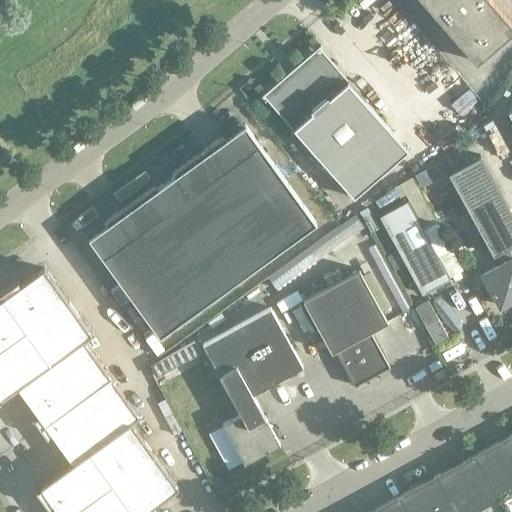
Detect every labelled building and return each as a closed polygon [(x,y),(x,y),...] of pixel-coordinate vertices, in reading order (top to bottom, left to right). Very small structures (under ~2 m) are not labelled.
[(422,0),(475,61),(511,29),(511,24),(490,0),(422,0)] [(319,44),(297,63),(298,64),(284,76),(283,75),(260,95),(262,97),(263,96),(310,150),(311,149),(353,197),(354,196),(353,195),(405,150),(406,151),(407,150),(366,102),(367,101),(320,47),(321,46),(319,44)] [(315,222),(244,124),(226,136),(222,131),(170,168),(174,174),(157,187),(153,181),(101,219),(105,224),(87,237),(159,335),(315,222)] [(493,254),(507,246),(511,243),(511,213),(479,154),(447,172),(492,254),(493,254)] [(402,181),(396,185),(403,194),(408,190),(402,181)] [(395,186),(376,200),(382,208),(401,193),(395,186)] [(421,192),(412,197),(425,219),(433,215),(421,192)] [(406,200),(378,215),(421,293),(449,278),(406,200)] [(368,207),(359,212),(371,233),(380,228),(368,207)] [(511,255),(507,246),(493,254),(499,264),(482,273),(499,305),(511,298),(511,255)] [(4,296),(28,329),(51,362),(83,339),(91,333),(43,267),(18,285),(16,282),(18,280),(17,279),(0,291),(0,293),(1,292),(4,296)] [(387,321),(358,268),(302,299),(331,352),(334,350),(353,385),(388,366),(369,331),(387,321)] [(0,348),(28,329),(4,296),(0,298),(0,348)] [(429,300),(415,308),(435,345),(449,337),(429,300)] [(202,344),(234,403),(251,393),(302,366),(269,307),(202,344)] [(51,362),(28,329),(0,348),(0,397),(1,399),(17,387),(51,362)] [(110,377),(83,339),(51,362),(17,387),(39,417),(35,420),(35,419),(34,420),(39,428),(110,377)] [(199,351),(193,341),(150,365),(155,375),(199,351)] [(138,415),(110,377),(39,428),(46,436),(47,436),(46,435),(50,432),(72,463),(138,415)] [(268,424),(251,393),(234,403),(240,413),(221,423),(243,463),(279,443),(268,424)] [(138,416),(138,415),(72,463),(39,486),(41,488),(37,491),(36,489),(35,489),(48,508),(49,507),(48,505),(51,503),(58,511),(70,511),(108,485),(153,453),(130,422),(138,416)] [(511,489),(511,435),(511,433),(473,454),(497,497),(511,489)] [(177,487),(153,453),(108,485),(127,511),(151,511),(158,508),(157,507),(155,508),(152,505),(177,487)] [(470,511),(497,497),(473,454),(436,474),(456,511),(470,511)] [(456,511),(436,474),(398,495),(407,511),(456,511)] [(127,511),(108,485),(70,511),(127,511)] [(407,511),(398,495),(366,511),(407,511)]
